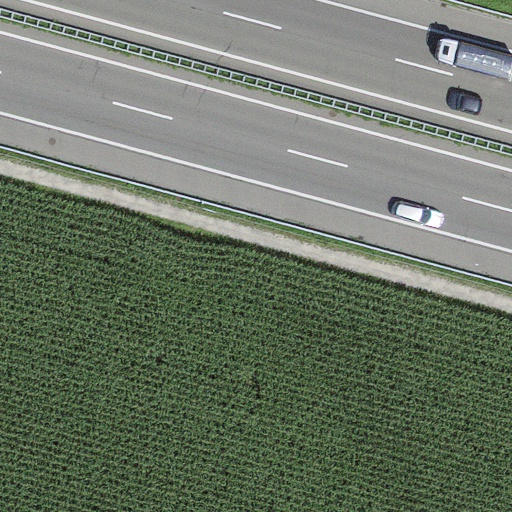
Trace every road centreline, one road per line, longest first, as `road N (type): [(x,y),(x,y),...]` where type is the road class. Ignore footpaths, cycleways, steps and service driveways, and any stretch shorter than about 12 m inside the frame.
road 1 (motorway): [(0,74),(511,213)]
road 2 (motorway): [(511,92),(170,0)]
